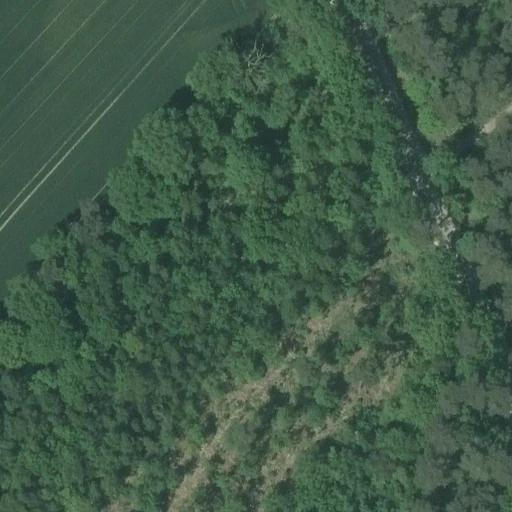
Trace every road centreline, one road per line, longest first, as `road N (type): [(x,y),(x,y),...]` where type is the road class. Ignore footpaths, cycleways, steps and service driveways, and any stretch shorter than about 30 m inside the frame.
road 1 (unclassified): [(511,398),(340,0)]
road 2 (track): [(411,511),(469,299)]
